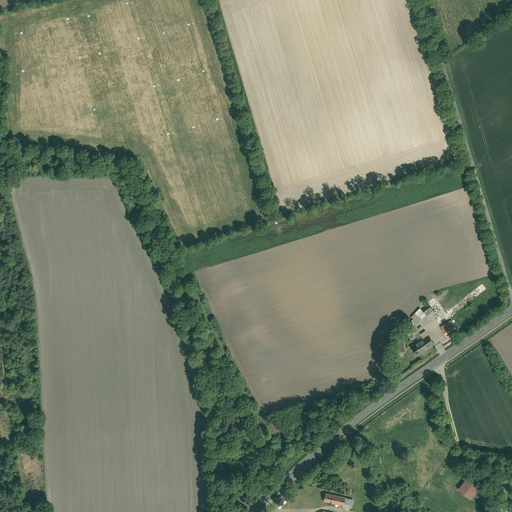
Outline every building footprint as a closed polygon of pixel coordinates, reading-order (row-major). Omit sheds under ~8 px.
[(429,304),(422,309),(418,305),(410,314),(411,316),(410,317),(414,321),(415,319),(416,320),(424,312),(428,316),(435,310),(429,304)] [(450,317),(439,324),(444,331),(455,325),(450,317)] [(411,345),(418,355),(435,343),(425,330),(416,336),(418,340),(411,345)] [(425,446),(420,436),(412,440),(417,450),(425,446)] [(425,489),(425,464),(411,464),(411,489),(425,489)] [(467,479),(457,492),(470,502),(480,489),(467,479)] [(324,494),(322,503),(342,507),(344,498),(324,494)] [(279,509),(287,502),(281,496),(274,503),(279,509)]
